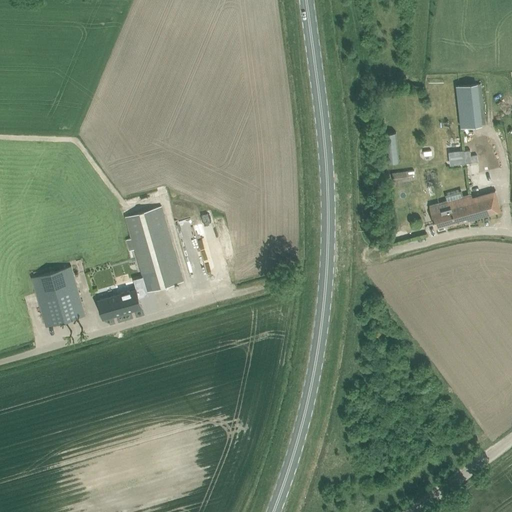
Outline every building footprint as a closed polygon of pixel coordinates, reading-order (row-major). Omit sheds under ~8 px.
[(461,126),(481,124),(477,84),(456,86),(461,126)] [(412,170),(392,172),(393,182),(397,182),(397,185),(405,184),(405,180),(413,180),(412,170)] [(436,227),(454,221),(454,223),(500,210),(494,191),(472,197),(471,195),(448,201),(447,201),(447,199),(429,204),(436,227)] [(136,248),(144,281),(147,290),(179,281),(158,207),(125,215),(131,237),(126,238),(129,250),(136,248)] [(130,257),(114,262),(116,267),(103,272),(107,284),(131,275),(129,269),(134,267),(130,257)] [(71,265),(32,276),(43,316),(46,326),(85,314),(71,265)] [(137,288),(117,294),(122,313),(142,307),(137,288)] [(117,294),(97,299),(103,319),(122,313),(117,294)]
